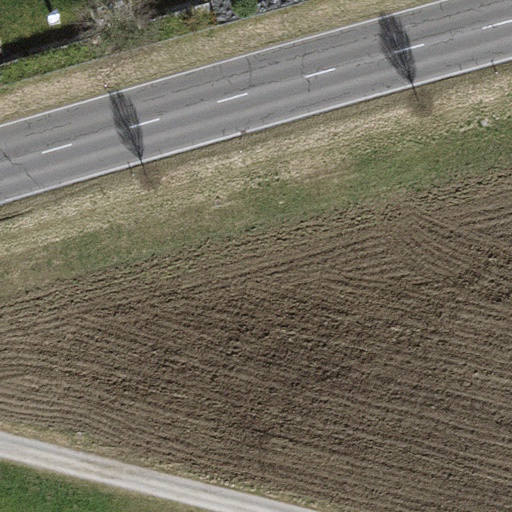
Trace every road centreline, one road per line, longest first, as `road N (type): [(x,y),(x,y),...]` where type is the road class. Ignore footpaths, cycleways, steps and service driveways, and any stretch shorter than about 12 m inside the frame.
road 1 (secondary): [(511,22),(0,169)]
road 2 (track): [(0,456),(223,511)]
